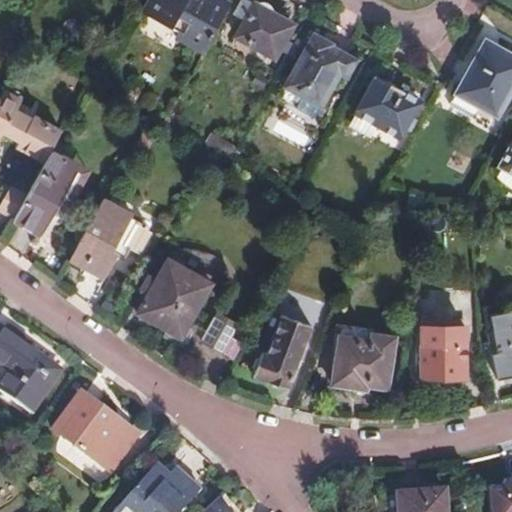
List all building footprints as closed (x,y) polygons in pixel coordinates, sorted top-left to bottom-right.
[(142,0),(136,12),(160,26),(165,18),(179,25),(175,34),(172,39),(198,53),(226,2),(223,0),(142,0)] [(237,0),(230,13),(240,19),(249,4),(240,0),(237,0)] [(249,4),(240,19),(230,37),(270,60),(288,26),(268,15),(268,12),(265,9),(262,6),(259,5),(255,5),(251,6),(249,4)] [(165,18),(160,26),(175,34),(179,25),(165,18)] [(310,34),(282,84),(318,105),(321,100),(337,72),(344,76),(354,58),(310,34)] [(511,55),(484,39),(454,92),(494,115),(511,83),(511,55)] [(374,75),(354,111),(397,136),(418,100),(374,75)] [(124,84),(118,95),(131,102),(136,91),(124,84)] [(318,105),(282,84),(275,97),(318,121),(328,104),(321,100),(318,105)] [(0,95),(0,134),(17,143),(15,148),(41,162),(47,151),(56,135),(29,119),(26,124),(10,115),(16,104),(0,95)] [(511,134),(494,165),(511,175),(511,134)] [(47,151),(41,162),(28,187),(11,218),(9,221),(38,236),(57,204),(63,208),(84,172),(47,151)] [(0,203),(0,212),(11,218),(28,187),(13,179),(0,203)] [(142,226),(99,203),(67,262),(102,281),(117,256),(123,259),(142,226)] [(143,298),(134,315),(165,333),(162,338),(173,345),(176,346),(179,347),(181,346),(184,344),(185,342),(194,325),(188,322),(208,285),(163,261),(152,283),(145,279),(137,294),(143,298)] [(489,340),(480,343),(486,379),(511,373),(511,307),(484,313),(489,340)] [(234,323),(214,312),(199,341),(219,352),(234,323)] [(258,353),(249,376),(284,389),(308,329),(279,317),(263,355),(258,353)] [(418,326),(417,378),(461,378),(462,326),(418,326)] [(336,329),(328,384),(362,389),(362,384),(383,387),(391,336),(336,329)] [(0,333),(0,369),(5,373),(0,380),(0,398),(24,417),(55,375),(0,333)] [(219,352),(232,359),(239,346),(226,339),(219,352)] [(461,378),(417,378),(417,388),(461,387),(461,378)] [(48,435),(47,437),(108,482),(109,480),(107,478),(133,441),(136,443),(138,441),(78,396),(76,399),(78,400),(51,437),(48,435)] [(149,467),(144,473),(156,484),(161,478),(149,467)] [(156,484),(144,473),(109,511),(175,511),(195,491),(170,469),(161,478),(156,484)] [(511,511),(511,486),(484,490),(486,511),(511,511)] [(441,511),(441,492),(385,494),(385,511),(441,511)] [(217,496),(199,511),(228,511),(230,511),(217,496)]
